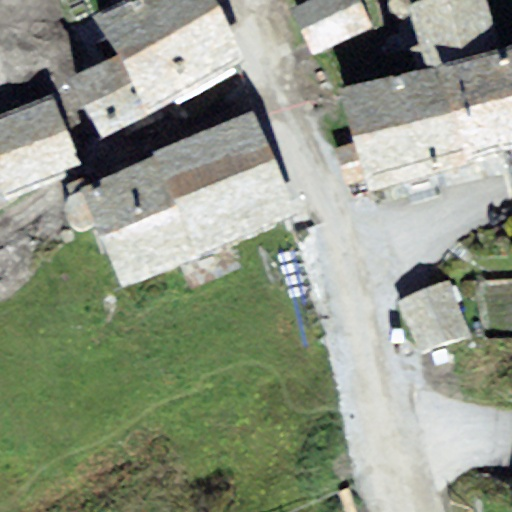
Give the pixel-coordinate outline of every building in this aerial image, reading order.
[(128,0),(97,17),(117,54),(149,112),(244,60),(211,0),(128,0)] [(361,0),(307,0),(292,7),(314,56),(374,28),(361,0)] [(422,0),(407,4),(426,69),(451,62),(502,47),(488,0),(422,0)] [(511,44),(502,47),(451,62),(479,159),(511,149),(511,44)] [(105,136),(149,112),(117,54),(73,78),(105,136)] [(372,189),(479,159),(451,62),(426,69),(344,92),(372,189)] [(84,172),(52,95),(0,115),(0,210),(12,206),(9,200),(84,172)] [(84,188),(123,289),(298,214),(252,111),(84,188)] [(470,336),(448,281),(397,302),(419,356),(470,336)]
